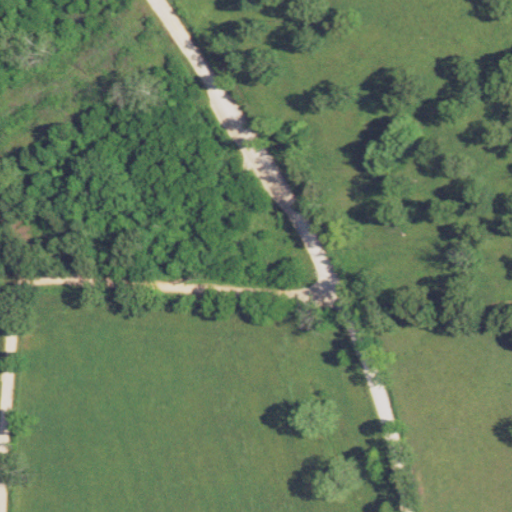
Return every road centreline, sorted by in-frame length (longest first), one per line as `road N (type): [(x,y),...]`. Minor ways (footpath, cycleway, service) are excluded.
road 1 (residential): [(407,511),(383,408),(339,295),(262,153),(159,0)]
road 2 (residential): [(3,511),(9,291)]
